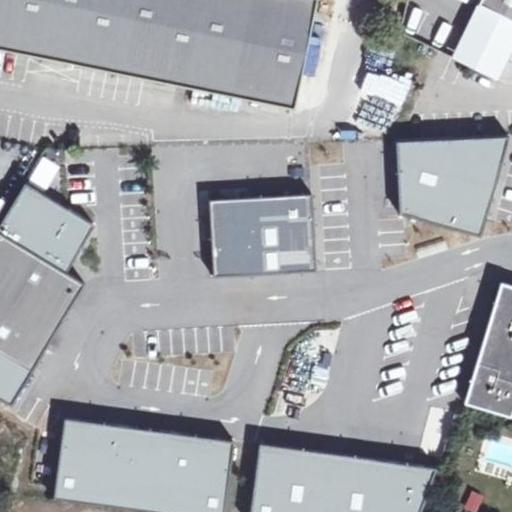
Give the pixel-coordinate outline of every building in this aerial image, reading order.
[(0,0),(0,45),(295,105),(316,0),(0,0)] [(511,0),(479,0),(452,56),(498,78),(511,48),(511,0)] [(503,132),(395,137),(401,209),(478,227),(503,132)] [(208,197),(213,275),(316,270),(312,192),(208,197)] [(0,232),(0,352),(28,370),(81,282),(0,232)] [(511,409),(511,285),(500,281),(464,400),(465,400),(510,413),(511,414),(511,409)] [(66,412),(55,487),(214,511),(221,511),(233,438),(66,412)] [(511,438),(491,431),(481,457),(511,468),(511,438)] [(421,511),(428,464),(259,440),(249,511),(251,511),(421,511)]
